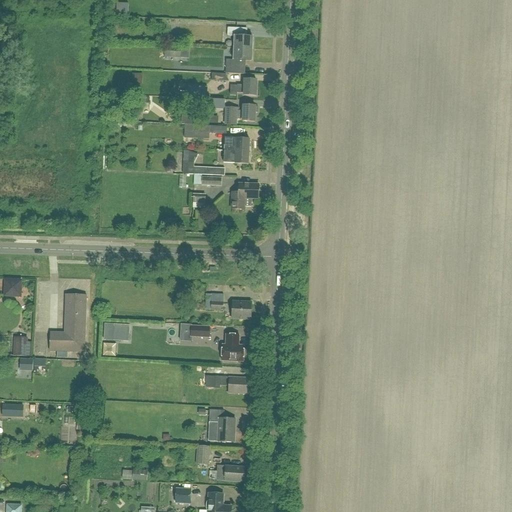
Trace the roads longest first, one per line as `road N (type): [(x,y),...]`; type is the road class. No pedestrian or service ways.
road 1 (unclassified): [(275,256),(0,249)]
road 2 (unclassified): [(275,256),(290,0)]
road 3 (unclassified): [(264,511),(275,256)]
